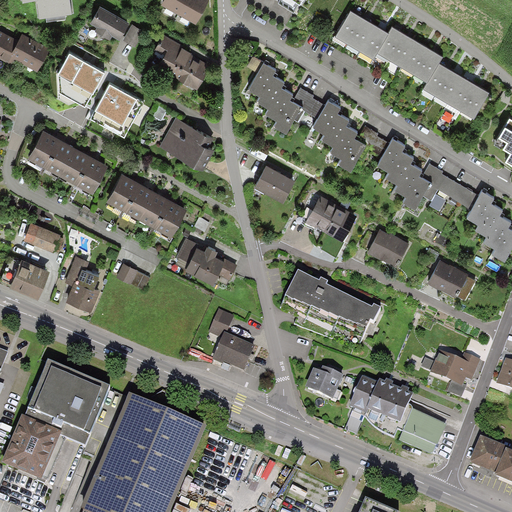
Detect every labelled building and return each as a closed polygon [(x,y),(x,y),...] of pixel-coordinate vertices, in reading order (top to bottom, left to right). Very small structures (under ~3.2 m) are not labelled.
[(31,0),(37,0),(40,17),(47,16),(47,21),(66,18),(66,14),(73,13),(70,0),(22,0),(23,1),(31,0)] [(164,0),(161,6),(196,24),(209,0),(164,0)] [(294,12),(301,1),(298,0),(279,0),(278,1),(294,12)] [(124,33),(130,24),(101,7),(91,24),(98,28),(96,32),(109,40),(112,36),(120,40),(124,33)] [(420,87),(473,118),(489,91),(481,87),(471,81),(456,72),(447,67),(439,62),(443,56),(435,51),(425,46),(410,37),(400,31),(391,26),(388,32),(384,29),(367,20),(358,15),(351,10),(334,37),(373,60),(376,54),(424,82),(420,87)] [(131,25),(123,40),(136,46),(144,31),(131,25)] [(14,58),(38,70),(50,46),(22,31),(19,37),(0,27),(0,56),(11,63),(14,58)] [(165,35),(156,51),(164,56),(158,68),(197,91),(212,66),(191,53),(183,48),(184,46),(165,35)] [(105,71),(69,51),(57,74),(60,91),(86,104),(99,81),(105,71)] [(257,70),(263,61),(254,55),(248,65),(257,70)] [(274,122),(287,129),(294,117),(299,120),(305,109),(302,107),(303,105),(294,99),(292,98),(290,97),(293,91),(283,86),(281,85),(285,79),(275,73),(274,72),(277,67),(266,61),(264,59),(263,61),(257,70),(249,85),(260,92),(257,98),(268,104),(265,109),(277,116),(274,122)] [(91,118),(124,136),(143,102),(110,83),(105,94),(91,118)] [(301,87),(294,99),(303,105),(302,107),(305,109),(318,116),(325,104),(312,97),(313,95),(301,87)] [(338,159),(351,167),(366,142),(356,136),(354,135),(358,129),(347,123),(346,122),(349,117),(339,111),(337,110),(340,104),(328,98),(325,104),(318,116),(314,122),(326,129),(322,135),(333,141),(330,148),(341,154),(338,159)] [(166,109),(159,105),(154,114),(161,118),(166,109)] [(511,115),(510,114),(494,141),(503,147),(505,143),(511,147),(506,156),(511,159),(511,115)] [(159,147),(203,170),(214,149),(208,145),(212,138),(175,118),(159,147)] [(362,137),(386,149),(391,138),(368,126),(362,137)] [(29,160),(92,195),(107,168),(94,160),(84,155),(64,144),(54,138),(44,132),(29,160)] [(431,182),(422,177),(421,176),(419,175),(422,169),(413,164),(411,163),(414,157),(404,152),(402,151),(406,145),(395,139),(394,138),(379,163),(389,169),(386,175),(397,182),(394,188),(407,195),(404,200),(416,208),(423,196),(431,182)] [(431,182),(423,196),(432,201),(438,189),(471,209),(479,195),(468,187),(467,188),(442,174),(444,171),(430,163),(422,177),(431,182)] [(255,188),(284,203),(295,180),(280,173),(267,166),(255,188)] [(122,175),(107,203),(171,239),(187,209),(175,203),(164,197),(144,186),(134,181),(122,175)] [(492,251),(505,259),(511,247),(511,227),(509,226),(511,220),(502,215),(501,214),(504,208),(494,203),(492,201),(495,196),(485,190),(483,189),(479,195),(471,209),(468,214),(480,221),(477,226),(488,233),(485,239),(496,245),(492,251)] [(308,219),(344,239),(357,215),(344,207),(334,201),(322,194),(308,219)] [(210,221),(200,216),(195,226),(205,231),(210,221)] [(55,248),(60,250),(65,236),(60,234),(61,232),(30,220),(23,239),(54,251),(55,248)] [(367,251),(396,266),(409,242),(390,232),(389,234),(379,229),(376,235),(369,231),(362,245),(369,249),(367,251)] [(218,280),(229,285),(239,264),(225,257),(223,261),(216,257),(219,252),(215,249),(208,246),(205,251),(199,248),(201,244),(186,236),(174,259),(177,260),(174,265),(215,286),(218,280)] [(66,298),(92,310),(101,290),(94,287),(99,273),(86,267),(89,260),(76,254),(64,280),(72,284),(66,298)] [(10,284),(37,296),(49,268),(21,255),(19,259),(10,255),(1,278),(11,282),(10,284)] [(429,283),(456,299),(458,296),(464,300),(474,281),(466,277),(467,275),(441,261),(429,283)] [(116,277),(143,291),(150,277),(123,263),(116,277)] [(353,334),(354,334),(363,338),(371,322),(374,324),(382,308),(374,305),(373,308),(327,285),(329,282),(321,278),(319,281),(298,271),(280,308),(299,318),(300,316),(298,315),(299,313),(308,317),(308,316),(316,320),(317,319),(325,324),(326,323),(335,328),(336,327),(344,331),(344,330),(353,334)] [(225,361),(243,369),(254,345),(226,332),(233,316),(219,310),(210,331),(222,337),(212,359),(223,365),(225,361)] [(0,372),(8,352),(0,348),(0,372)] [(466,385),(464,384),(466,378),(473,381),(481,360),(464,353),(461,359),(440,350),(435,361),(425,357),(421,367),(431,371),(430,373),(451,382),(447,390),(461,396),(466,385)] [(496,383),(511,389),(511,360),(506,358),(496,383)] [(46,482),(47,479),(48,480),(59,454),(66,437),(86,446),(111,387),(49,361),(26,416),(23,415),(2,464),(46,482)] [(305,387),(333,400),(333,398),(337,400),(341,392),(337,390),(343,375),(331,370),(323,366),(321,372),(314,369),(305,387)] [(351,411),(365,417),(373,425),(378,429),(382,432),(394,438),(398,429),(403,431),(413,410),(413,409),(412,407),(411,406),(410,405),(409,405),(413,395),(407,392),(409,389),(403,386),(401,388),(394,385),(394,383),(387,380),(385,383),(380,380),(378,384),(363,377),(350,407),(353,408),(351,411)] [(170,511),(208,424),(130,392),(106,448),(80,508),(84,510),(82,511),(170,511)] [(413,410),(403,431),(399,441),(433,455),(439,440),(446,425),(413,410)] [(495,476),(511,483),(511,452),(506,450),(507,447),(482,437),(471,464),(496,474),(495,476)] [(397,511),(364,498),(357,511),(397,511)]
